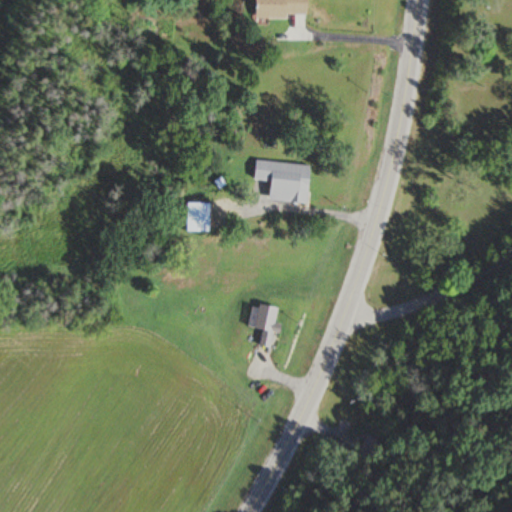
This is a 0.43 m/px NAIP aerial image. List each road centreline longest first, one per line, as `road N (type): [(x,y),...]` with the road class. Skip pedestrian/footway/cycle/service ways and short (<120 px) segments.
road 1 (primary): [(247,511),(318,374),(373,224),(418,0)]
road 2 (residential): [(340,317),(384,317),(511,260)]
